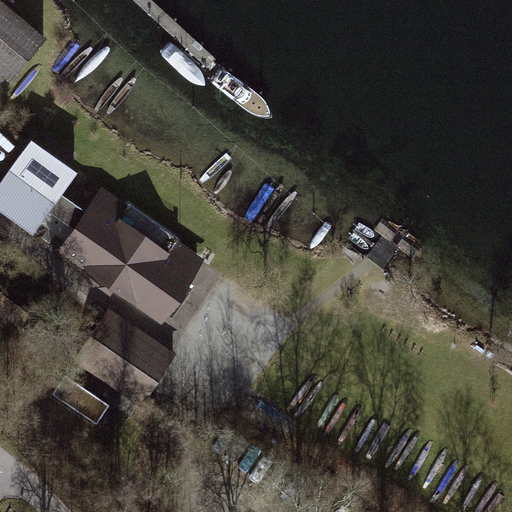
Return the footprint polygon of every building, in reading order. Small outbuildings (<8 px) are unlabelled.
[(0,2),(0,68),(12,79),(44,40),(0,2)] [(0,185),(0,214),(37,240),(53,217),(74,232),(59,253),(121,297),(124,292),(166,322),(206,267),(101,193),(87,213),(66,198),(83,174),(34,138),(0,185)] [(43,314),(5,285),(0,292),(0,298),(35,325),(43,314)] [(111,311),(75,363),(142,407),(177,355),(111,311)] [(101,422),(114,404),(79,378),(66,396),(101,422)]
